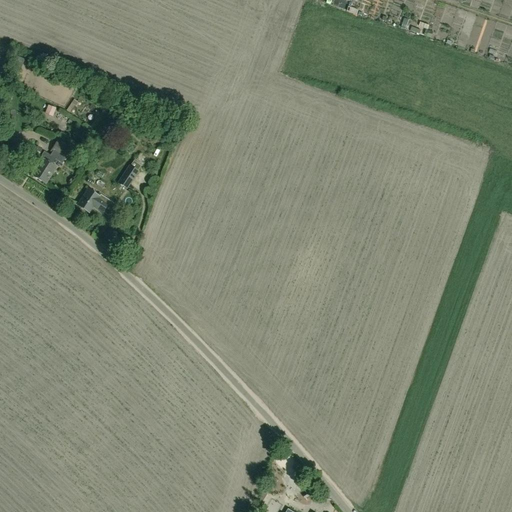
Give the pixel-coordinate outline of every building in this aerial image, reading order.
[(401,22),(406,24),(410,15),(405,13),(401,22)] [(47,106),(44,114),(51,117),(55,108),(47,106)] [(99,113),(92,123),(99,128),(106,118),(99,113)] [(167,123),(157,117),(153,124),(163,130),(167,123)] [(56,167),(52,164),(55,159),(62,164),(64,160),(65,161),(72,150),(57,141),(50,152),(52,153),(50,156),(43,152),(40,158),(41,159),(31,175),(45,184),(56,167)] [(146,162),(151,156),(144,150),(139,156),(146,162)] [(138,171),(140,167),(132,161),(129,166),(129,165),(117,183),(127,189),(138,171)] [(87,189),(77,205),(89,212),(93,207),(102,213),(108,204),(98,198),(99,197),(87,189)]
